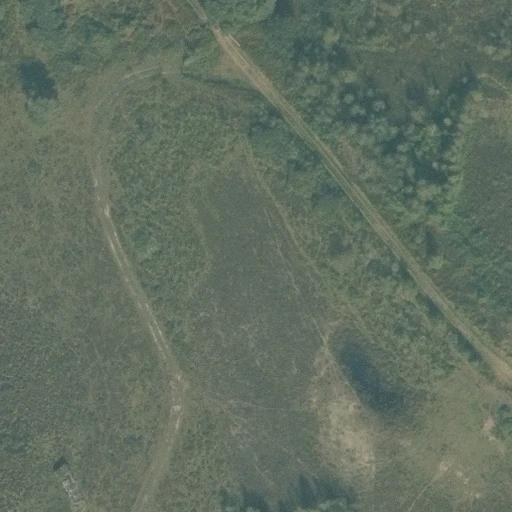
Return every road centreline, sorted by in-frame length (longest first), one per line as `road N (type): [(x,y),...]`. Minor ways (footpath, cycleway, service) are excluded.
road 1 (track): [(245,68),(141,70),(103,101),(96,144),(103,194),(178,402),(139,511)]
road 2 (track): [(186,0),(451,315),(511,375)]
